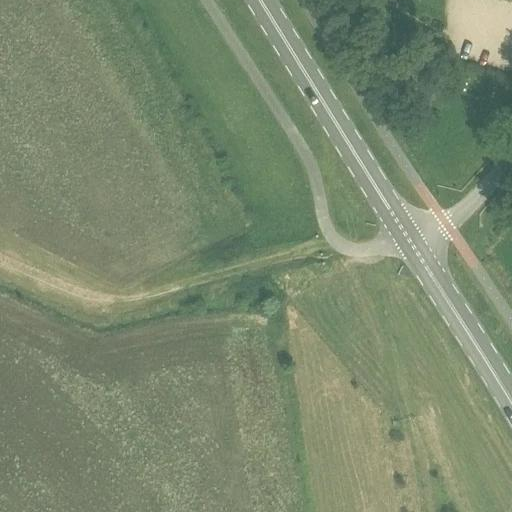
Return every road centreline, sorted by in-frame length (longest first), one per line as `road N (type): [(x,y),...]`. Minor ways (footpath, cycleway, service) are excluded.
road 1 (residential): [(407,241),(352,251),(329,235),(306,156),(204,0)]
road 2 (primary): [(407,241),(258,0)]
road 3 (primary): [(511,419),(407,241)]
road 4 (unclassified): [(407,241),(447,223),(511,156)]
